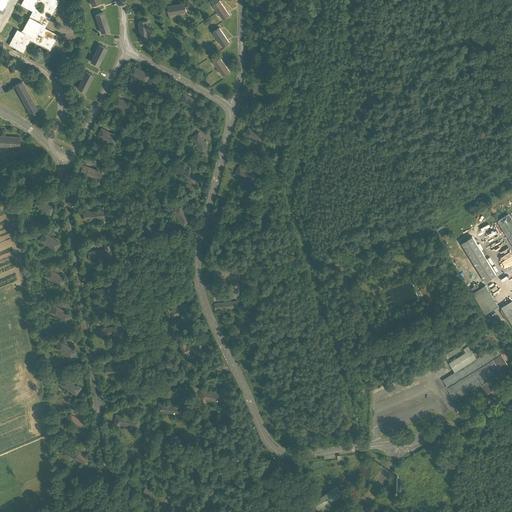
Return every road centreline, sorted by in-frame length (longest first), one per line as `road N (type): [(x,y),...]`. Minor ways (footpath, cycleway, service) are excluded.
road 1 (unclassified): [(511,387),(410,442),(289,456),(268,442),(232,362)]
road 2 (residential): [(232,362),(196,279),(230,111)]
road 3 (residential): [(70,164),(103,398)]
road 4 (residential): [(103,398),(232,362)]
road 5 (track): [(511,111),(502,115),(456,0)]
road 6 (residential): [(127,48),(70,164)]
road 7 (residential): [(48,142),(61,108),(58,91),(36,66),(0,46)]
road 8 (residential): [(230,111),(127,48)]
